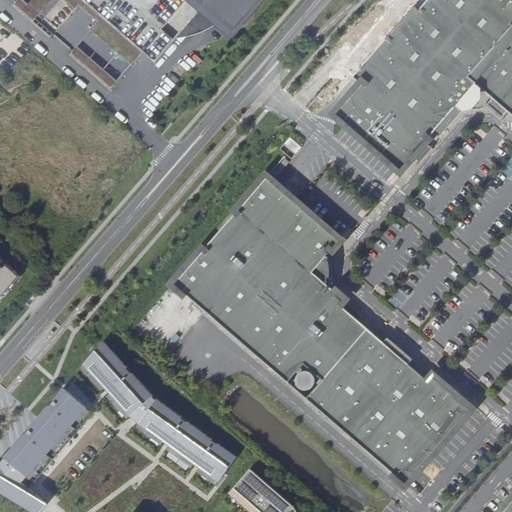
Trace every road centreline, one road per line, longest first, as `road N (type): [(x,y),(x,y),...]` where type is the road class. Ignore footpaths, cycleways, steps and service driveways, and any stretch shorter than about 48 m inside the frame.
road 1 (secondary): [(0,370),(319,0)]
road 2 (unknown): [(54,511),(36,483),(99,414)]
